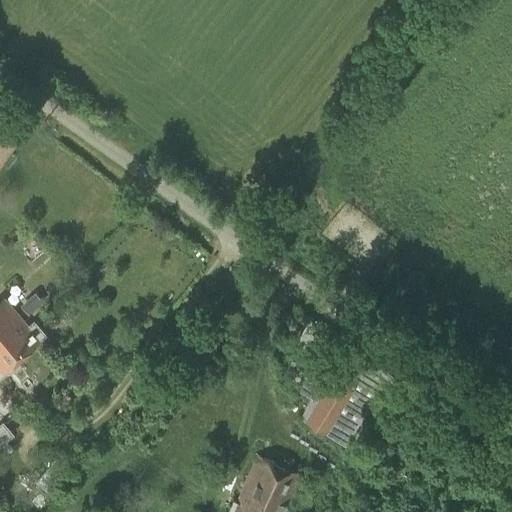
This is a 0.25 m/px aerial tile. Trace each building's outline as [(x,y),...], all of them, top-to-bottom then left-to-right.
[(376,266),(396,239),(345,201),(320,234),(344,252),(348,246),(360,255),(357,260),(367,267),(371,262),(376,266)] [(4,341),(25,322),(4,298),(0,301),(0,344),(4,348),(7,345),(4,341)] [(0,369),(3,372),(45,335),(34,322),(29,326),(25,322),(4,341),(7,345),(4,348),(0,344),(0,369)] [(312,397),(300,416),(345,444),(352,433),(342,427),(371,380),(344,363),(320,402),(312,397)] [(282,511),(299,472),(259,455),(234,511),(282,511)]
